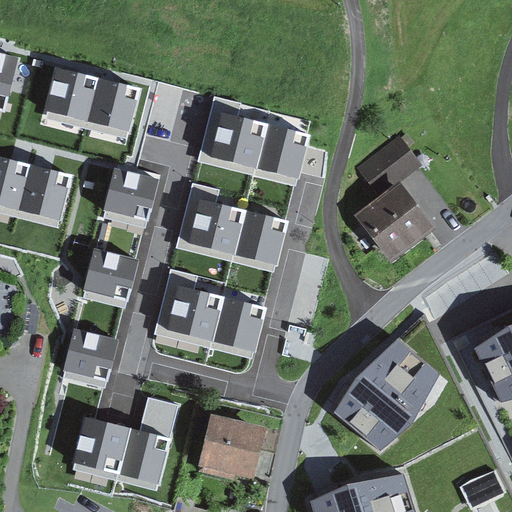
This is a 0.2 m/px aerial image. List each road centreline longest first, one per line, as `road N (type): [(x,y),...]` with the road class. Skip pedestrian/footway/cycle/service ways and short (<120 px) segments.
road 1 (residential): [(183,151),(135,350),(302,400)]
road 2 (unclassified): [(511,207),(375,320),(302,400)]
